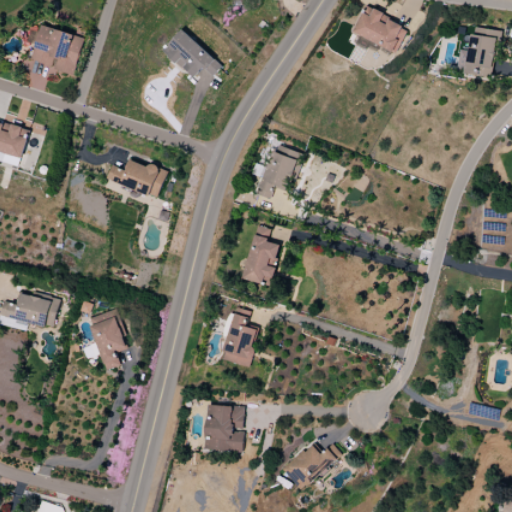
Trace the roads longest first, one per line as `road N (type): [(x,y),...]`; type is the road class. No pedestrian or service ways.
road 1 (residential): [(131,511),(212,185),(235,133),(321,0)]
road 2 (residential): [(511,111),(473,157),(449,214),(403,376),(367,412)]
road 3 (residential): [(0,86),(224,157)]
road 4 (residential): [(0,483),(132,510)]
